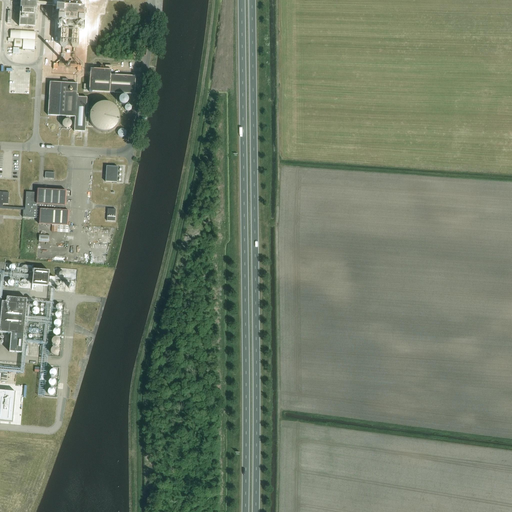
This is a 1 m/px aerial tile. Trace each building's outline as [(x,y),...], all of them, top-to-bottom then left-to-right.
[(35,26),(36,0),(20,0),(19,25),(35,26)] [(83,0),(53,0),(53,7),(55,7),(55,13),(58,14),(58,22),(82,23),(83,0)] [(35,32),(11,30),(10,38),(6,38),(6,41),(5,41),(5,44),(6,44),(5,51),(11,51),(12,45),(14,45),(14,47),(22,47),(22,39),(23,39),(23,49),(34,50),(35,32)] [(91,68),(89,91),(134,94),(135,77),(111,75),(111,70),(91,68)] [(85,132),(87,98),(78,97),(78,95),(76,94),(77,84),(50,82),(48,115),(75,117),(74,131),(85,132)] [(93,119),(121,119),(121,102),(93,102),(93,119)] [(106,166),(105,181),(117,182),(118,167),(106,166)] [(0,208),(23,210),(22,217),(38,218),(38,224),(67,226),(68,211),(64,211),(64,206),(65,206),(66,191),(36,189),(36,193),(25,192),(24,208),(3,207),(3,203),(8,204),(9,192),(0,191),(0,208)] [(115,221),(116,209),(108,209),(107,221),(115,221)] [(33,269),(32,285),(47,286),(49,271),(33,269)] [(22,353),(26,299),(7,297),(6,302),(2,301),(0,319),(0,331),(11,333),(9,351),(22,353)] [(60,341),(60,340),(60,339),(59,339),(59,338),(58,338),(58,337),(57,337),(56,337),(55,337),(54,337),(53,338),(53,339),(52,339),(52,340),(52,341),(52,342),(52,343),(52,344),(53,344),(53,345),(54,345),(55,346),(56,346),(57,346),(58,345),(59,344),(60,344),(60,343),(60,342),(60,341)] [(59,351),(59,350),(59,349),(59,348),(58,348),(58,347),(57,347),(56,347),(55,347),(54,347),(53,347),(52,348),(51,348),(51,349),(51,350),(51,351),(51,352),(51,353),(52,354),(53,354),(53,355),(54,355),(55,355),(56,355),(57,355),(58,354),(59,353),(59,352),(59,351)] [(52,375),(55,375),(55,378),(52,378),(51,387),(49,386),(48,393),(56,394),(59,370),(53,369),(52,375)] [(0,420),(12,422),(15,391),(0,389),(0,420)]
